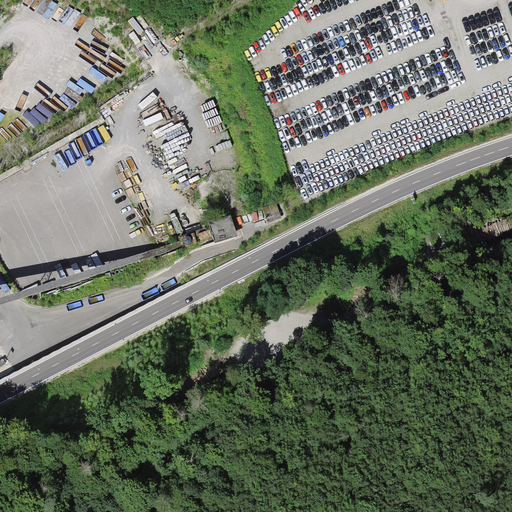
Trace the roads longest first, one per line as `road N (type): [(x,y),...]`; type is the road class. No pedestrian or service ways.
road 1 (track): [(0,507),(511,242)]
road 2 (secondary): [(0,393),(316,230),(511,148)]
